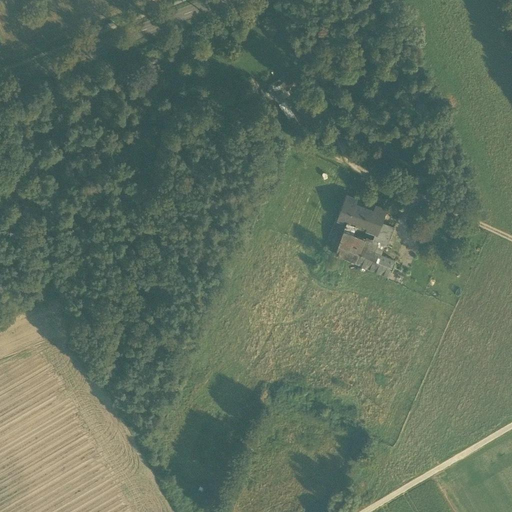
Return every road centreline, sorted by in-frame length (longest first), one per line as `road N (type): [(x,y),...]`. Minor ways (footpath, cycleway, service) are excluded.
road 1 (unclassified): [(280,0),(347,168),(511,240)]
road 2 (track): [(181,511),(0,201)]
road 3 (secondary): [(0,86),(222,0)]
road 4 (track): [(511,426),(364,511)]
